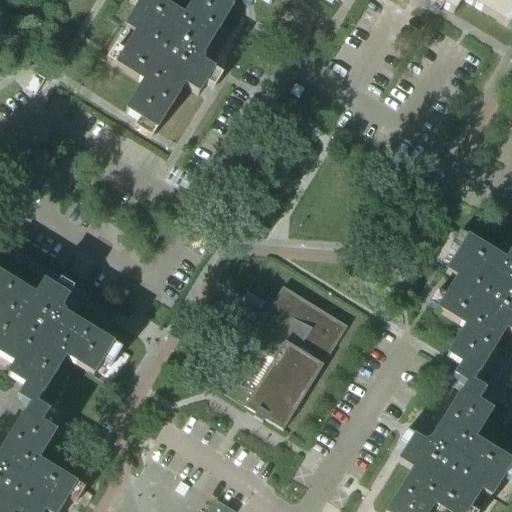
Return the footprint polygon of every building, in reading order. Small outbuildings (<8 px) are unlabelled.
[(230,9),(214,0),(193,0),(182,19),(150,0),(130,0),(129,3),(138,8),(125,30),(135,36),(123,55),(115,50),(107,63),(143,84),(125,114),(155,132),(183,86),(198,95),(212,71),(207,69),(213,60),(203,54),(206,48),(218,28),(230,9)] [(214,0),(230,9),(235,2),(249,11),(253,3),(255,0),(214,0)] [(428,0),(427,1),(434,6),(451,16),(453,15),(460,2),(505,30),(511,19),(511,18),(511,0),(259,0),(269,6),(272,0),(428,0)] [(35,96),(45,80),(34,73),(24,90),(35,96)] [(289,93),(297,99),(302,90),(294,84),(289,93)] [(511,249),(504,263),(457,235),(449,248),(456,253),(444,273),(454,279),(442,299),(434,294),(427,306),(436,312),(463,328),(446,357),(460,366),(456,372),(452,379),(464,386),(460,394),(432,438),(423,432),(417,441),(413,438),(401,456),(398,462),(412,471),(386,511),(428,511),(432,506),(441,511),(469,511),(467,511),(479,491),(490,498),(503,477),(511,483),(511,481),(511,465),(472,441),(490,413),(480,407),(477,405),(484,392),(472,385),(474,382),(477,376),(480,371),(496,344),(504,332),(511,336),(511,249)] [(64,303),(67,299),(63,296),(43,284),(34,299),(0,277),(0,357),(13,366),(6,377),(23,388),(16,400),(29,408),(24,415),(0,453),(0,511),(59,511),(68,498),(76,503),(84,491),(37,462),(54,434),(41,425),(43,423),(49,413),(36,406),(41,398),(40,398),(64,359),(93,377),(101,364),(109,369),(120,352),(66,319),(73,309),(64,303)] [(282,432),(347,328),(283,287),(218,392),(246,410),(248,406),(256,411),(253,414),(254,415),(252,418),(262,424),(264,421),(282,432)] [(175,491),(183,497),(188,488),(180,483),(175,491)] [(231,511),(216,502),(209,511),(231,511)]
